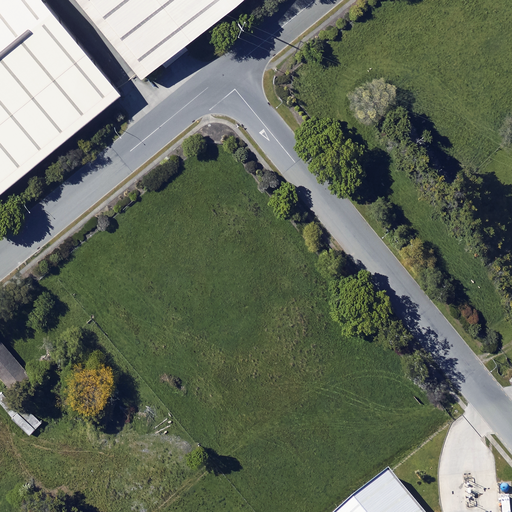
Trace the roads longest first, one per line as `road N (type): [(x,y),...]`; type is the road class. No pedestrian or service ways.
road 1 (unclassified): [(511,426),(223,74)]
road 2 (unclassified): [(223,74),(0,257)]
